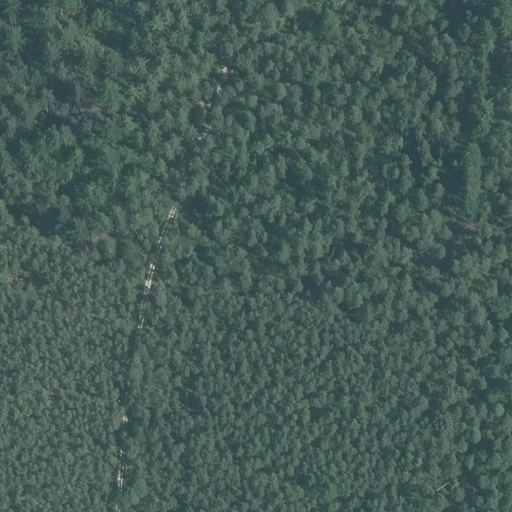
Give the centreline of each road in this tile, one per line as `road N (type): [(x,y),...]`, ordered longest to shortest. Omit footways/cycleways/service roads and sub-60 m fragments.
road 1 (track): [(117,511),(150,237),(215,85),(231,0)]
road 2 (track): [(511,212),(459,250),(330,296),(272,301),(140,286)]
road 3 (track): [(459,250),(419,511)]
